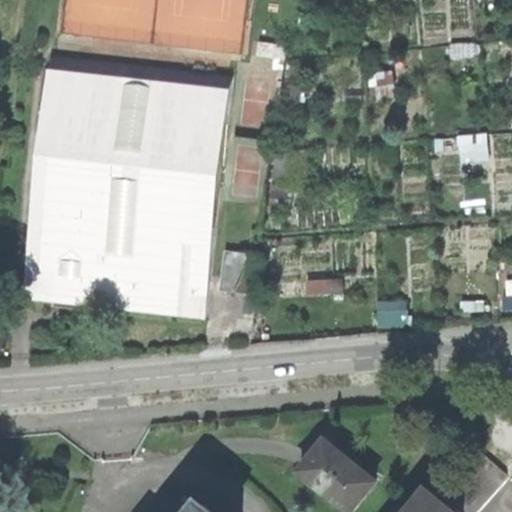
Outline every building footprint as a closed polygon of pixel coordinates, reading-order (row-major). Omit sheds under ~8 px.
[(285,59),(286,46),(261,43),(259,55),(285,59)] [(120,308),(207,318),(233,75),(52,56),(25,298),(120,308)] [(254,315),(262,256),(225,251),(220,290),(245,294),(242,313),(254,315)] [(349,511),(377,478),(326,437),(299,470),(349,511)] [(454,511),(439,499),(426,489),(406,511),(454,511)] [(215,511),(203,502),(195,511),(215,511)]
